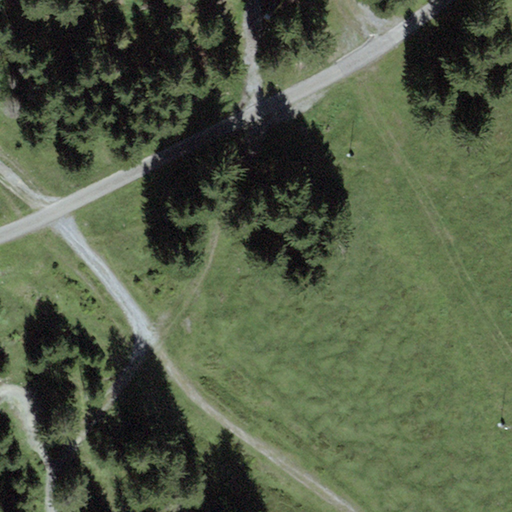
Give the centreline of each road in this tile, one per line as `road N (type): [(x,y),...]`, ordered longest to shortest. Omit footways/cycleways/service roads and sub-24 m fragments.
road 1 (track): [(141,334),(133,373),(51,468)]
road 2 (track): [(53,216),(116,285),(141,334)]
